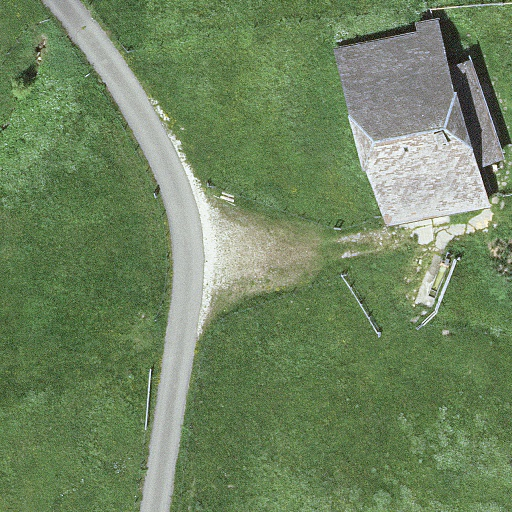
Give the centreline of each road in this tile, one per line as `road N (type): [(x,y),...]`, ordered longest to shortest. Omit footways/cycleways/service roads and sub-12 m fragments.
road 1 (unclassified): [(61,0),(163,160),(183,213),(188,281)]
road 2 (track): [(188,281),(157,511)]
